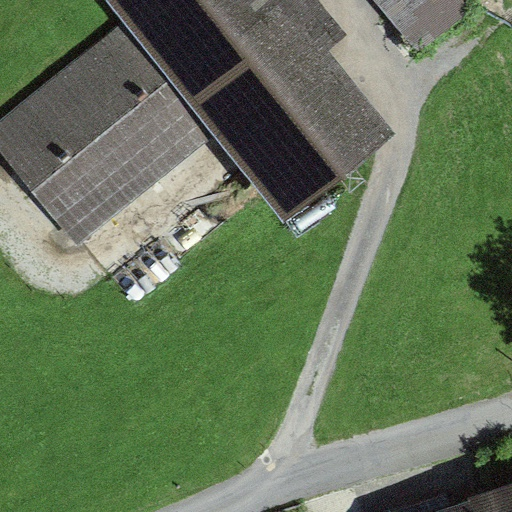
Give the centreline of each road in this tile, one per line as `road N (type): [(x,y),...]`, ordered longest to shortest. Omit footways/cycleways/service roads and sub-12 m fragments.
road 1 (track): [(277,487),(347,331),(397,155)]
road 2 (unclassified): [(511,423),(277,487),(219,511)]
